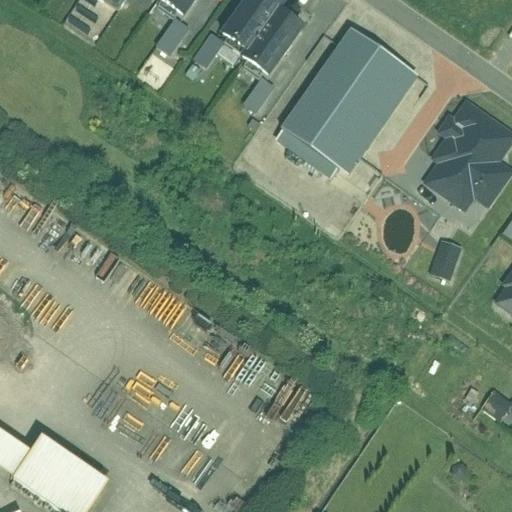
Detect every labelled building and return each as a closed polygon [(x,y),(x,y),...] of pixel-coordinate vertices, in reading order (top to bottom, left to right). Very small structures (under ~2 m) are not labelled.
[(89,0),(113,17),(125,0),(89,0)] [(154,0),(159,3),(155,9),(182,28),(201,0),(154,0)] [(283,14),(263,0),(253,0),(221,46),(244,63),(240,68),(267,87),(303,35),(280,19),(283,14)] [(167,64),(186,35),(170,25),(151,54),(167,64)] [(348,34),(280,132),(349,180),(417,82),(348,34)] [(465,216),(511,145),(467,115),(420,187),(465,216)] [(425,281),(447,288),(459,255),(437,247),(425,281)] [(511,290),(498,311),(511,321),(511,290)] [(480,412),(497,425),(509,411),(492,397),(480,412)]
